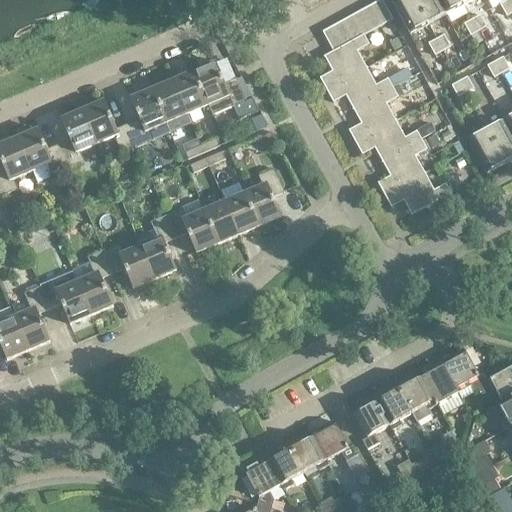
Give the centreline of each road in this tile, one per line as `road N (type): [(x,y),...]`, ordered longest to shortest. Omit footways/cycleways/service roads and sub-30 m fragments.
road 1 (residential): [(0,395),(226,299),(338,191)]
road 2 (residential): [(388,274),(372,325),(236,406),(189,445),(150,461)]
road 3 (residential): [(0,116),(207,27),(259,34)]
road 4 (residential): [(338,191),(259,34)]
road 5 (tertiary): [(0,466),(101,452),(150,461)]
road 6 (residential): [(388,274),(511,205)]
